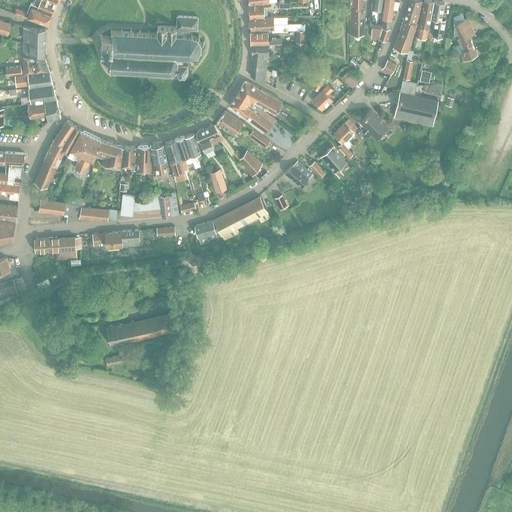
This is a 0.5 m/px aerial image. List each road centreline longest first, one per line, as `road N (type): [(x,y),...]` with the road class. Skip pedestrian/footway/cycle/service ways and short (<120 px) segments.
road 1 (residential): [(22,232),(201,216),(262,182),(328,120)]
road 2 (residential): [(241,73),(204,120),(155,138),(114,136),(69,107)]
road 3 (residential): [(328,120),(385,54),(404,0)]
